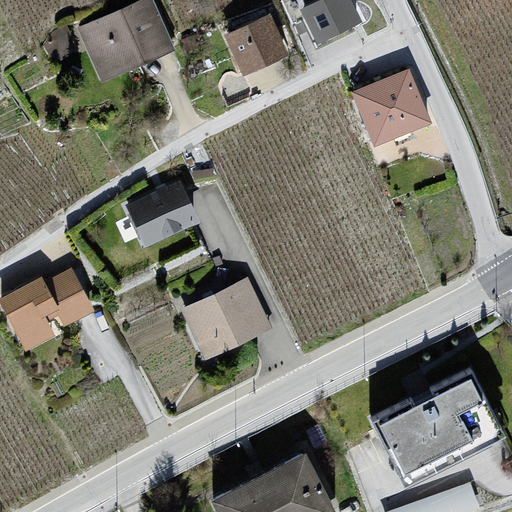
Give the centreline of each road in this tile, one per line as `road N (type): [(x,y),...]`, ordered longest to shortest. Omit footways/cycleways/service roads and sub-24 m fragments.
road 1 (unclassified): [(51,511),(504,275)]
road 2 (residential): [(411,33),(194,139),(0,266)]
road 3 (residential): [(504,275),(411,33)]
